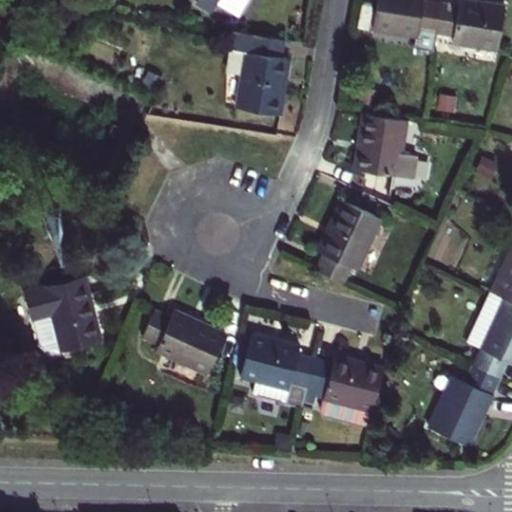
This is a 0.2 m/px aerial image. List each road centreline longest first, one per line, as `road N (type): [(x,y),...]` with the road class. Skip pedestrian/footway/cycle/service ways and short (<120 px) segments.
road 1 (residential): [(511,494),(218,488)]
road 2 (residential): [(337,0),(313,127),(296,171),(268,212),(222,237)]
road 3 (residential): [(218,488),(0,483)]
